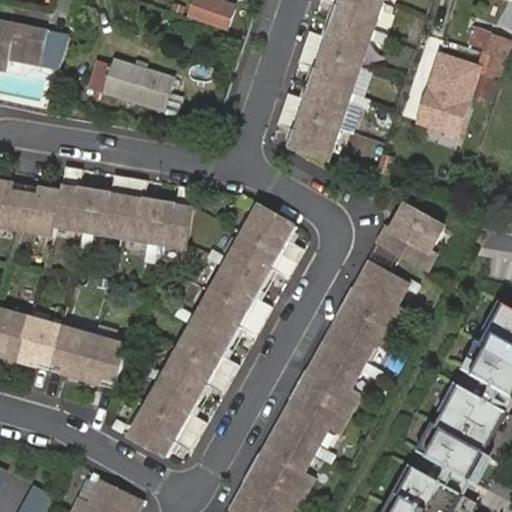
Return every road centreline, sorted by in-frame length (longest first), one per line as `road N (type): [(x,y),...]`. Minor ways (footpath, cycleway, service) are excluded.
road 1 (residential): [(188,494),(215,472),(339,231),(244,166)]
road 2 (residential): [(0,134),(244,166)]
road 3 (residential): [(188,494),(58,426),(0,409)]
road 4 (residential): [(244,166),(300,0)]
